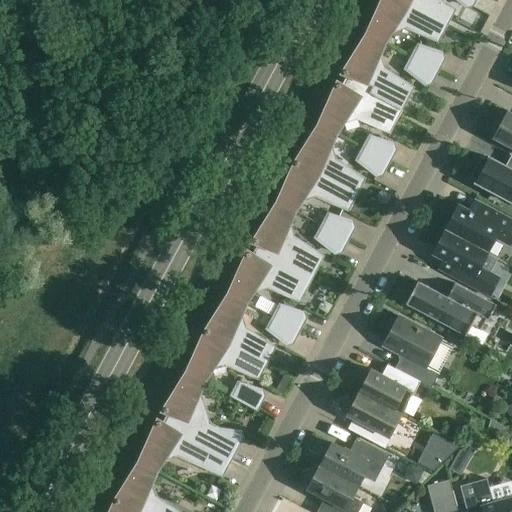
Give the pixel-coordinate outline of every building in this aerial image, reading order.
[(366,33),(384,43),(392,32),(405,28),(437,41),(445,26),(396,0),(384,0),(367,33),(366,33)] [(396,0),(445,26),(453,11),(436,0),(396,0)] [(350,76),(347,82),(400,110),(412,88),(383,69),(379,56),(384,43),(366,33),(365,34),(366,34),(347,70),(343,71),(344,75),(347,74),(350,76)] [(418,46),(412,58),(437,71),(443,59),(442,54),(418,46)] [(437,71),(412,58),(406,70),(425,85),(431,83),(437,71)] [(317,124),(336,134),(343,123),(357,119),(389,132),(400,110),(347,82),(343,88),(341,86),(340,84),(336,85),(337,88),(318,124),(317,124)] [(511,114),(509,113),(509,112),(508,112),(502,123),(499,121),(493,133),(496,135),(493,139),(494,140),(495,139),(511,148),(511,114)] [(298,161),(295,162),(356,195),(364,180),(334,161),(330,147),(336,134),(317,124),(317,125),(318,125),(298,161)] [(370,138),(363,149),(388,162),(395,150),(393,145),(370,138)] [(388,162),(363,149),(357,161),(377,176),(382,174),(388,162)] [(476,183),(511,202),(511,155),(510,154),(509,155),(511,156),(511,158),(507,168),(489,158),(485,167),(479,164),(472,177),(478,180),(476,183)] [(276,201),(276,202),(295,212),(302,200),(315,196),(347,210),(356,195),(295,162),(296,166),(277,202),(276,201)] [(260,244),(257,250),(311,279),(322,257),(293,238),(289,225),(295,212),(276,202),(275,203),(276,203),(257,239),(253,240),(255,244),(257,243),(260,244)] [(458,206),(445,231),(487,254),(496,238),(510,246),(511,241),(511,221),(487,208),(481,219),(458,206)] [(328,215),(322,227),(347,240),(354,228),(352,223),(328,215)] [(347,240),(322,227),(316,239),(335,254),(341,252),(347,240)] [(487,254),(445,231),(433,254),(456,266),(450,277),(489,298),(495,286),(486,280),(496,260),(506,265),(507,264),(487,254)] [(227,293),(246,303),(254,292),(267,287),(299,301),(311,279),(257,250),(254,256),(251,255),(250,252),(246,253),(247,257),(228,293),(227,293)] [(418,282),(406,305),(466,337),(471,326),(481,331),(486,320),(488,321),(496,306),(455,284),(447,298),(418,282)] [(209,330),(205,331),(266,363),(274,348),(245,329),(240,316),(246,303),(227,293),(227,294),(228,294),(209,330)] [(280,306),(274,318),(299,331),(305,319),(303,314),(280,306)] [(396,370),(431,389),(439,374),(426,367),(441,339),(399,317),(397,320),(392,320),(387,329),(390,334),(384,346),(399,354),(401,361),(396,370)] [(299,331),(274,318),(267,330),(287,345),(292,343),(299,331)] [(186,370),(186,371),(205,381),(212,369),(226,365),(258,379),(266,363),(205,331),(206,335),(187,371),(186,370)] [(371,370),(359,393),(401,415),(413,394),(414,394),(420,383),(392,368),(386,378),(371,370)] [(170,413),(164,425),(163,426),(229,461),(242,438),(240,433),(219,430),(209,424),(199,394),(205,381),(186,371),(186,372),(167,408),(164,409),(165,412),(167,412),(170,413)] [(232,396),(257,410),(264,397),(262,392),(238,384),(232,396)] [(401,415),(359,393),(347,415),(362,424),(357,434),(385,449),(391,438),(390,437),(401,415)] [(138,461),(137,462),(156,472),(164,460),(177,456),(222,475),(229,461),(163,426),(164,425),(161,424),(160,421),(156,422),(157,426),(138,462),(138,461)] [(332,444),(320,467),(358,487),(364,477),(374,482),(388,456),(357,439),(349,453),(332,444)] [(119,499),(115,500),(137,511),(176,511),(155,498),(151,485),(156,472),(137,462),(138,463),(119,499)] [(358,487),(320,467),(307,490),(325,499),(318,511),(358,511),(363,503),(353,497),(358,487)] [(511,511),(511,499),(494,504),(487,479),(460,487),(466,511),(511,511)] [(427,486),(433,511),(456,511),(458,511),(449,480),(427,486)] [(137,511),(115,500),(116,504),(111,511),(137,511)]
